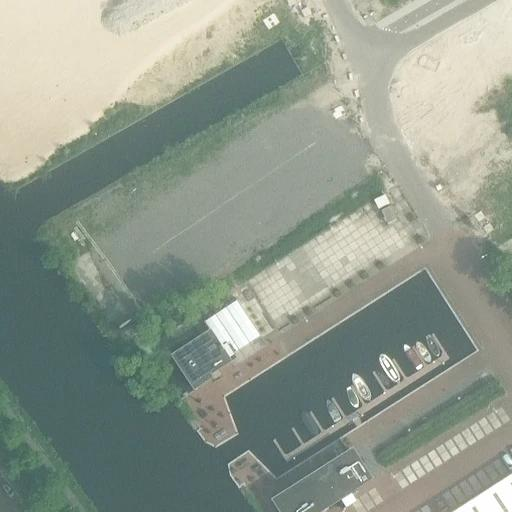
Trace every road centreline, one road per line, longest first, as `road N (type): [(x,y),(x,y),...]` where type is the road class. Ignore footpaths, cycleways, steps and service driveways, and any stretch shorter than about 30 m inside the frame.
road 1 (residential): [(443,231),(396,156),(367,65)]
road 2 (residential): [(443,231),(462,287),(511,368)]
road 3 (residential): [(482,0),(367,65)]
